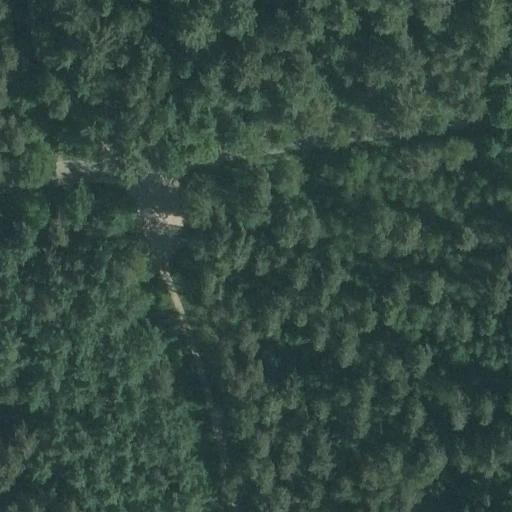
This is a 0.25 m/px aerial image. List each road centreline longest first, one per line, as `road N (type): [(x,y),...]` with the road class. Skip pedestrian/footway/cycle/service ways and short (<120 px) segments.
road 1 (unclassified): [(0,180),(511,108)]
road 2 (unknown): [(134,170),(44,87),(29,0)]
